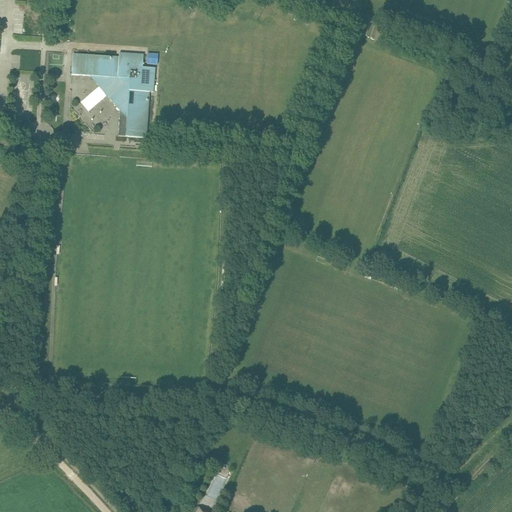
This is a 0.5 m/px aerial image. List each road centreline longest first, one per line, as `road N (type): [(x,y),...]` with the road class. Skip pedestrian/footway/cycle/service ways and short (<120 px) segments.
road 1 (track): [(106,511),(0,412)]
road 2 (unclassified): [(36,139),(46,0)]
